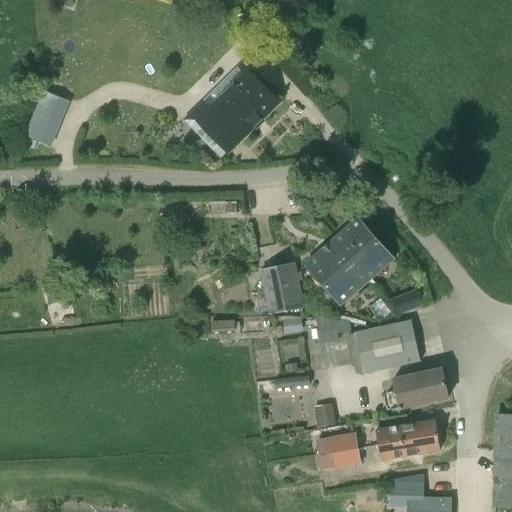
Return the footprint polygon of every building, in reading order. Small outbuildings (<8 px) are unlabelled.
[(199,121),(224,147),(229,152),(278,102),(247,71),(197,120),(199,121)] [(44,93),(40,103),(64,113),(68,102),(44,93)] [(24,145),(34,149),(37,141),(27,138),(24,145)] [(224,203),(224,216),(237,215),(236,203),(224,203)] [(394,259),(358,219),(306,264),(341,305),(394,259)] [(261,272),(270,314),(302,308),(293,264),(267,270),(263,250),(246,254),(250,274),(261,272)] [(49,305),(67,300),(60,276),(42,282),(49,305)] [(393,301),(399,316),(424,306),(418,292),(393,301)] [(335,319),(315,318),(316,328),(319,344),(339,341),(338,335),(351,333),(349,323),(335,319)] [(301,319),(283,321),(284,334),(302,332),(301,319)] [(235,332),(235,323),(235,321),(212,322),(212,333),(235,332)] [(411,322),(381,328),(347,335),(356,376),(420,361),(411,322)] [(297,363),(286,364),(287,373),(298,372),(297,363)] [(392,379),(395,392),(386,394),(390,410),(398,408),(399,410),(448,399),(441,369),(392,379)] [(276,389),(309,386),(308,376),(275,379),(276,389)] [(334,404),(315,407),(319,428),(337,425),(334,404)] [(511,511),(511,416),(496,416),(495,433),(494,511),(511,511)] [(375,431),(377,445),(437,434),(434,421),(375,431)] [(316,440),(319,455),(334,452),(356,448),(354,434),(316,440)] [(439,451),(437,434),(377,445),(380,461),(439,451)] [(356,448),(334,452),(319,455),(321,471),(359,465),(356,448)] [(449,511),(450,499),(410,497),(409,511),(449,511)]
